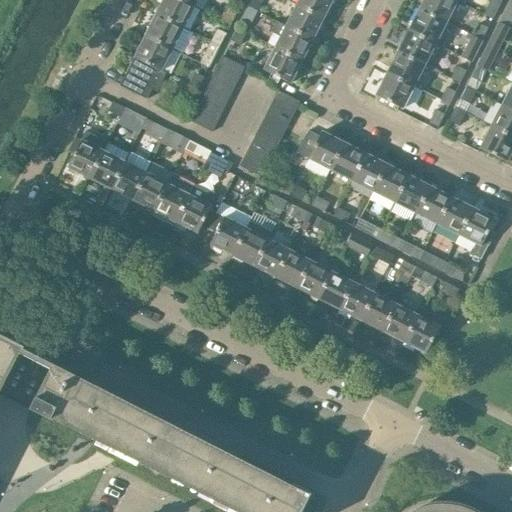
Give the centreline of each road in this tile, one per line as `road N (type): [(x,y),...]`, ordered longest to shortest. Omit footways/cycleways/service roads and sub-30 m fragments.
road 1 (residential): [(8,227),(391,423)]
road 2 (residential): [(349,500),(61,347)]
road 3 (residential): [(376,0),(325,102),(511,193)]
road 4 (residential): [(8,227),(124,0)]
road 5 (residential): [(391,423),(511,485)]
